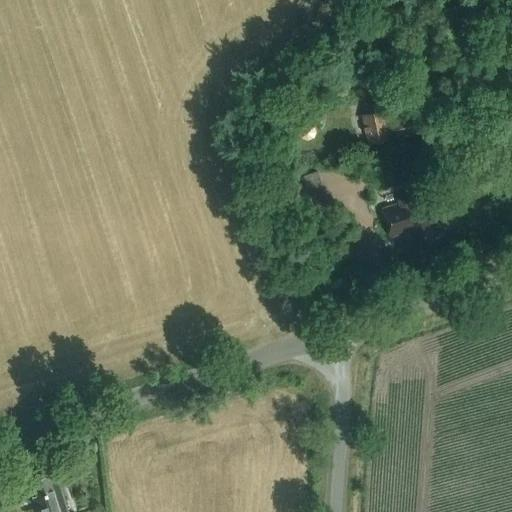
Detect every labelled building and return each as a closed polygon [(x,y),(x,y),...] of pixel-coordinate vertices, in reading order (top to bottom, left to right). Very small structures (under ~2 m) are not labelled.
[(392,118),(396,138),(436,129),(431,110),(426,111),(424,102),(402,107),(404,115),(392,118)] [(361,114),(368,144),(393,139),(386,108),(377,110),(376,106),(371,107),(372,111),(361,114)] [(323,185),(290,195),(294,208),(306,205),(327,198),(323,185)] [(438,224),(428,190),(399,198),(400,202),(382,207),(390,235),(414,229),(417,240),(435,235),(432,225),(438,224)] [(37,511),(66,511),(56,478),(51,480),(49,474),(31,479),(36,495),(32,496),(37,511)]
